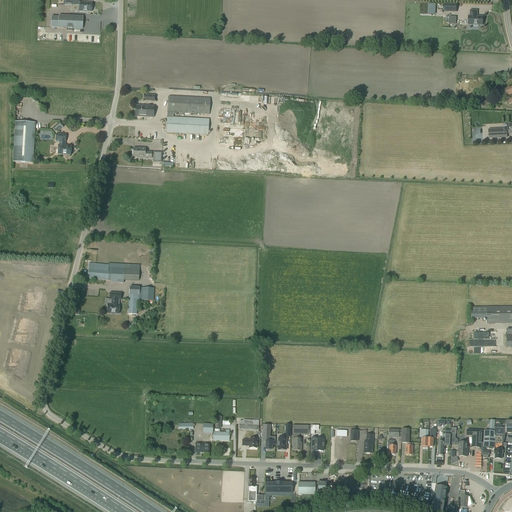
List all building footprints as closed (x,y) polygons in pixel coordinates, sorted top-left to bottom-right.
[(64,0),(64,5),(79,5),(79,11),(91,12),(92,10),(92,9),(93,7),(92,6),(92,3),(80,3),(79,0),(64,0)] [(445,4),(445,12),(456,12),(456,4),(445,4)] [(469,16),(468,25),(473,25),(473,26),(474,27),(477,27),(478,26),(478,25),(483,25),(483,23),(483,22),(484,20),(483,19),(483,17),(477,17),(477,14),(477,11),(470,10),(470,16),(469,16)] [(59,16),(58,28),(82,29),(83,17),(59,16)] [(497,32),(431,29),(430,48),(496,51),(497,32)] [(511,86),(503,90),(506,97),(511,94),(511,86)] [(168,96),(167,113),(209,115),(210,99),(168,96)] [(135,106),(135,117),(153,118),(154,107),(135,106)] [(167,117),(166,133),(208,135),(209,119),(167,117)] [(60,122),(53,129),(56,132),(60,128),(62,130),(65,127),(60,122)] [(14,123),(11,163),(31,165),(34,124),(14,123)] [(509,129),(488,130),(489,138),(507,137),(507,134),(511,133),(511,124),(509,124),(509,129)] [(56,135),(55,141),(59,142),(59,146),(58,146),(57,155),(70,156),(71,147),(66,147),(66,146),(64,146),(64,142),(65,142),(66,135),(56,135)] [(133,149),(133,157),(141,158),(151,159),(152,153),(145,152),(145,149),(141,149),(133,149)] [(153,152),(152,162),(161,163),(162,153),(153,152)] [(89,263),(87,278),(108,280),(109,265),(89,263)] [(111,268),(111,283),(123,283),(123,281),(137,282),(138,271),(124,270),(124,269),(111,268)] [(129,287),(128,314),(136,315),(138,295),(139,295),(139,288),(129,287)] [(142,288),(142,301),(153,301),(154,288),(142,288)] [(108,304),(107,313),(119,314),(119,305),(118,305),(118,300),(120,300),(121,293),(110,293),(109,299),(112,299),(112,304),(108,304)] [(511,307),(486,308),(486,323),(511,323),(511,307)] [(239,421),(238,430),(258,431),(258,420),(242,420),(242,421),(239,421)] [(263,425),(262,442),(265,442),(265,450),(272,450),(272,441),(269,441),(270,426),(263,425)] [(293,426),(292,451),(301,451),(301,439),(299,439),(299,434),(308,434),(308,426),(293,426)] [(389,430),(388,438),(398,439),(399,430),(389,430)] [(420,430),(419,438),(422,438),(422,447),(422,448),(428,448),(428,447),(428,438),(429,430),(420,430)] [(472,436),(472,448),(481,448),(481,455),(483,455),(485,455),(485,448),(494,448),(494,454),(495,454),(495,459),(502,459),(503,432),(494,431),(489,431),(485,431),(484,438),(482,438),(482,431),(467,430),(467,436),(472,436)] [(214,432),(213,441),(229,441),(229,433),(214,432)] [(439,442),(437,455),(444,456),(444,453),(445,446),(450,447),(450,444),(451,435),(443,434),(443,438),(445,438),(445,442),(439,442)] [(364,442),(363,453),(372,454),(372,443),(373,443),(373,435),(367,435),(366,442),(364,442)] [(287,451),(287,439),(279,438),(279,450),(287,451)] [(242,440),(242,446),(249,447),(249,449),(256,449),(256,439),(249,439),(249,440),(242,440)] [(322,452),(322,440),(314,440),(314,452),(322,452)] [(341,452),(341,440),(333,440),(333,452),(341,452)] [(388,441),(387,449),(389,449),(389,454),(395,455),(396,446),(393,446),(394,441),(388,441)] [(459,442),(458,452),(459,452),(459,453),(458,456),(467,457),(467,453),(468,453),(468,443),(459,442)] [(195,443),(195,452),(208,453),(209,443),(195,443)] [(254,479),(248,479),(248,483),(247,483),(247,487),(248,487),(248,502),(256,503),(256,505),(265,505),(265,496),(255,495),(255,491),(257,491),(257,487),(255,487),(255,483),(254,483),(254,479)] [(292,494),(292,482),(265,482),(265,493),(292,494)] [(314,495),(315,485),(318,485),(318,494),(326,494),(326,482),(318,482),(318,484),(315,484),(315,483),(298,483),(297,495),(314,495)] [(444,511),(446,490),(434,489),(432,511),(444,511)] [(461,496),(460,507),(461,507),(460,509),(466,509),(467,509),(467,508),(467,507),(473,504),(469,497),(468,498),(468,497),(464,496),(465,492),(460,491),(460,496),(461,496)]
